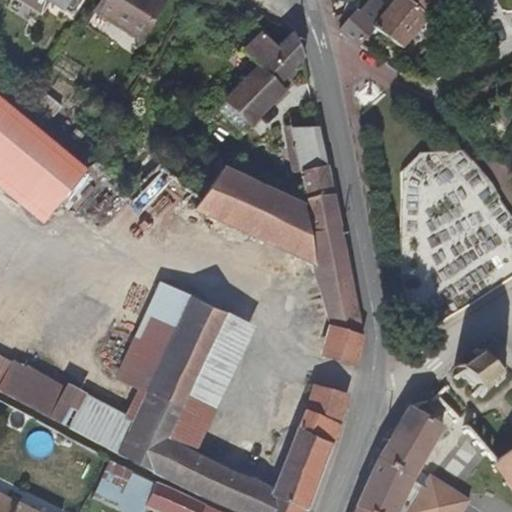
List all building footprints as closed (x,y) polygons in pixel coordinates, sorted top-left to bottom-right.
[(31,0),(69,23),(84,0),(31,0)] [(120,0),(105,24),(150,50),(175,12),(153,0),(120,0)] [(453,0),(418,0),(399,17),(387,29),(413,50),(437,30),(462,8),(453,0)] [(476,18),(486,6),(480,0),(478,0),(467,11),(471,14),(461,23),(465,28),(476,18)] [(366,17),(352,32),(374,46),(387,29),(399,17),(389,8),(386,6),(371,21),(366,17)] [(316,59),(313,51),(296,35),(286,45),(273,32),(255,50),(269,64),(255,78),(252,74),(241,85),(245,90),(230,105),(242,118),(256,106),(264,115),(298,84),(293,78),(316,59)] [(0,202),(41,236),(89,177),(0,103),(0,202)] [(327,167),(319,132),(291,141),(299,172),(327,167)] [(319,266),(312,230),(306,231),(299,199),(216,159),(193,208),(319,266)] [(169,167),(131,204),(158,231),(196,194),(169,167)] [(327,167),(299,172),(305,199),(332,195),(327,167)] [(332,195),(305,199),(312,230),(338,228),(332,195)] [(338,228),(312,230),(319,266),(330,332),(320,369),(350,383),(360,340),(338,228)] [(147,392),(193,298),(163,285),(120,380),(147,392)] [(218,349),(234,315),(193,298),(147,392),(190,410),(218,349)] [(175,443),(195,453),(226,396),(256,325),(234,315),(218,349),(190,410),(182,427),(175,443)] [(492,409),(510,392),(511,390),(511,361),(511,360),(507,364),(500,357),(504,352),(499,348),(495,352),(491,347),(486,352),(490,356),(470,375),(465,370),(460,376),(465,380),(492,409)] [(0,397),(41,419),(116,456),(132,424),(21,366),(0,386),(0,397)] [(308,511),(335,440),(345,400),(316,386),(301,435),(272,495),(195,453),(175,443),(133,424),(132,424),(116,456),(232,511),(300,511),(302,510),(307,511),(308,511)] [(147,392),(141,406),(182,427),(190,410),(147,392)] [(141,406),(132,424),(133,424),(175,443),(182,427),(141,406)] [(378,462),(412,480),(453,507),(460,495),(418,469),(442,428),(410,408),(378,462)] [(449,511),(453,507),(412,480),(378,462),(352,506),(362,511),(449,511)] [(511,463),(501,474),(496,477),(501,483),(505,480),(511,491),(507,494),(511,500),(511,463)] [(141,511),(145,511),(157,491),(105,466),(95,488),(141,511)]
